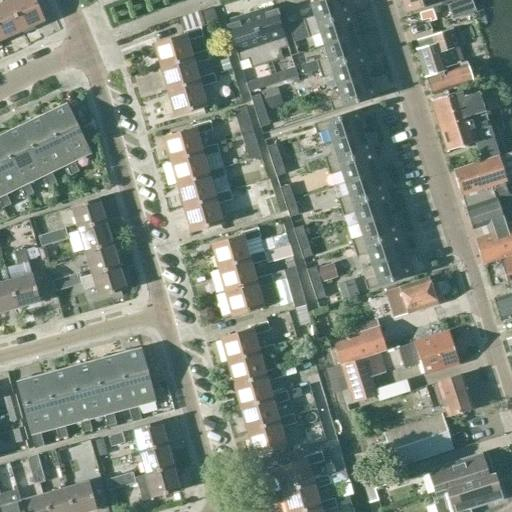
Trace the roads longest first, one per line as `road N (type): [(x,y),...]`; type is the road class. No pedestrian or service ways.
road 1 (unclassified): [(511,403),(383,0)]
road 2 (residential): [(87,45),(161,312)]
road 3 (residential): [(161,312),(223,511)]
road 4 (residential): [(0,357),(161,312)]
